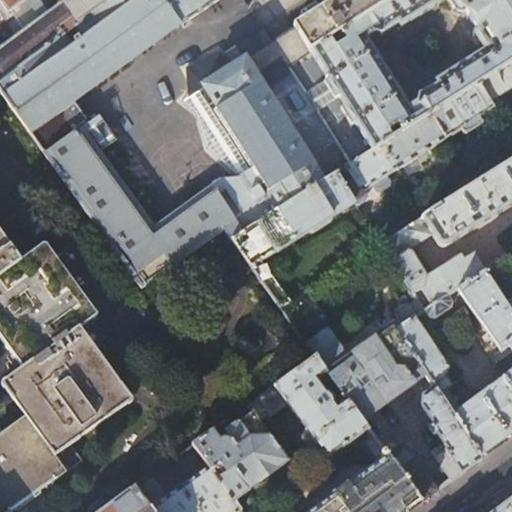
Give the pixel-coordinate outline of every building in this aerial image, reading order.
[(45,0),(54,12),(0,51),(0,84),(68,33),(114,0),(45,0)] [(136,0),(131,4),(128,0),(114,0),(68,33),(0,84),(0,90),(31,133),(180,24),(219,0),(136,0)] [(1,0),(10,11),(24,0),(1,0)] [(511,64),(511,0),(394,0),(311,53),(288,68),(350,165),(419,123),(511,65),(511,64)] [(311,53),(394,0),(348,0),(338,7),(333,0),(319,0),(325,8),(296,28),(296,29),(311,53)] [(288,68),(311,53),(296,29),(204,90),(276,198),(260,207),(250,193),(231,207),(229,205),(162,252),(69,123),(39,145),(142,286),(223,229),(231,240),(350,165),(288,68)] [(488,104),(511,88),(511,64),(511,65),(419,123),(350,165),(231,240),(280,308),(290,301),(260,260),(351,202),(349,199),(491,110),(488,104)] [(511,161),(379,245),(424,313),(425,312),(447,298),(457,291),(483,274),(484,273),(476,260),(474,258),(472,257),(470,257),(469,257),(429,283),(410,253),(405,252),(411,248),(429,233),(437,245),(439,246),(441,247),(444,247),(446,247),(511,204),(511,161)] [(0,511),(8,511),(77,462),(66,445),(126,402),(127,394),(79,328),(95,317),(95,310),(48,247),(41,246),(20,262),(0,233),(0,339),(23,370),(6,381),(4,390),(24,418),(0,435),(0,511)] [(511,262),(508,257),(484,273),(483,274),(511,316),(511,262)] [(398,330),(395,332),(424,375),(433,388),(482,459),(511,436),(511,316),(483,274),(457,291),(499,349),(499,350),(500,352),(504,350),(503,349),(509,346),(511,350),(511,371),(458,410),(446,390),(451,386),(444,376),(447,374),(448,368),(414,319),(398,330)] [(305,292),(290,301),(280,308),(306,345),(312,341),(301,324),(319,311),(305,292)] [(447,298),(425,312),(427,317),(434,319),(450,308),(450,303),(447,298)] [(312,341),(306,345),(316,358),(331,379),(346,399),(362,421),(424,375),(395,332),(398,330),(393,323),(343,360),(339,349),(325,331),(312,341)] [(321,386),(331,379),(316,358),(255,401),(265,415),(268,419),(288,404),(306,430),(301,434),(317,457),(323,452),(325,456),(332,456),(369,430),(362,421),(346,399),(336,406),(335,405),(334,399),(332,396),(332,394),(329,393),(326,392),(321,386)] [(482,459),(433,388),(429,391),(426,386),(420,391),(423,395),(421,396),(420,407),(432,425),(428,428),(434,436),(436,434),(443,445),(431,454),(449,477),(452,481),(482,459)] [(258,421),(265,415),(255,401),(247,407),(257,419),(230,439),(228,439),(227,439),(223,440),(221,442),(213,432),(194,445),(202,457),(210,467),(235,502),(288,463),(258,421)] [(375,458),(384,452),(379,444),(373,437),(365,443),(375,458)] [(379,444),(384,452),(386,454),(422,503),(438,491),(414,460),(391,441),(387,447),(382,441),(379,444)] [(202,457),(194,445),(136,488),(153,511),(241,511),(242,511),(235,502),(210,467),(168,498),(160,487),(202,457)] [(408,511),(416,507),(422,503),(386,454),(346,485),(344,483),(333,491),(335,494),(309,511),(408,511)] [(153,511),(136,488),(102,511),(153,511)] [(511,511),(511,498),(497,510),(493,511),(511,511)]
